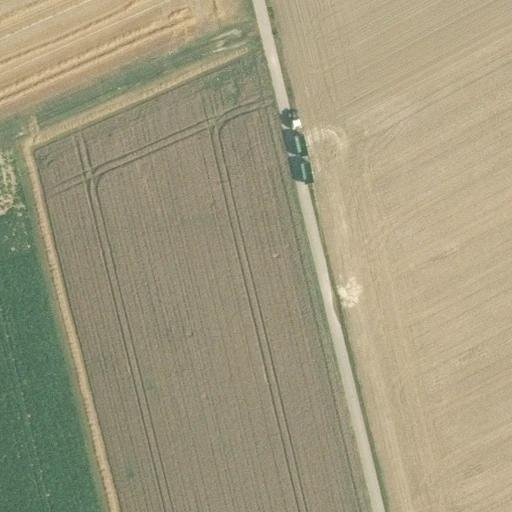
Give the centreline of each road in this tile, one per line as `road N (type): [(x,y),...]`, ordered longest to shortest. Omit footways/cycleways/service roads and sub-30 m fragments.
road 1 (track): [(257,0),(376,511)]
road 2 (track): [(0,139),(263,23)]
